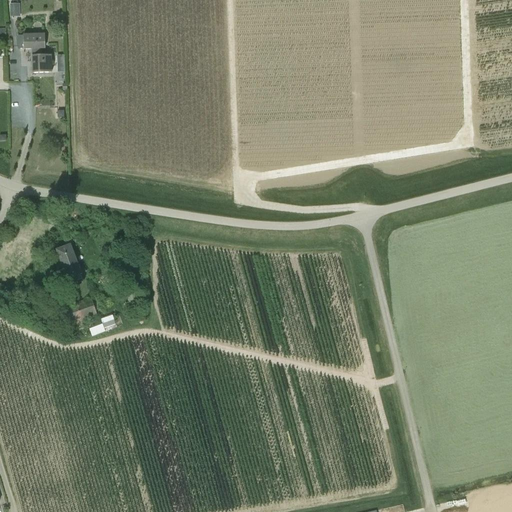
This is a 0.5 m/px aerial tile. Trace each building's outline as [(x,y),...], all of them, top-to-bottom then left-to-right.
[(19,17),(19,4),(10,4),(10,17),(19,17)] [(23,50),(41,49),(45,49),(44,34),(22,35),(23,50)] [(41,50),(32,50),(32,73),(51,73),(51,56),(41,57),(41,50)] [(81,274),(70,245),(56,251),(67,280),(81,274)] [(126,291),(129,313),(129,314),(139,313),(137,290),(126,291)] [(69,325),(97,316),(91,298),(63,308),(69,325)] [(115,325),(113,317),(112,314),(100,319),(104,329),(115,325)] [(100,322),(92,325),(88,326),(92,335),(103,331),(100,322)]
